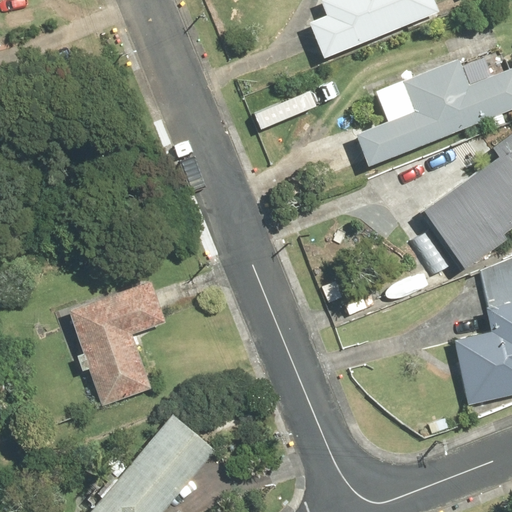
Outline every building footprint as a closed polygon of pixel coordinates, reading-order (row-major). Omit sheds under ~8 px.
[(320,0),(326,14),(309,20),(322,56),(440,12),(435,0),(320,0)] [(355,131),(367,163),(511,108),(511,68),(469,84),(459,58),(375,89),(386,120),(355,131)] [(511,146),(422,207),(462,267),(506,237),(502,231),(511,224),(511,146)] [(150,280),(68,308),(102,406),(152,388),(133,333),(165,322),(150,280)] [(490,329),(453,337),(467,405),(511,395),(511,300),(485,306),(490,329)] [(166,511),(218,451),(172,413),(88,511),(166,511)]
